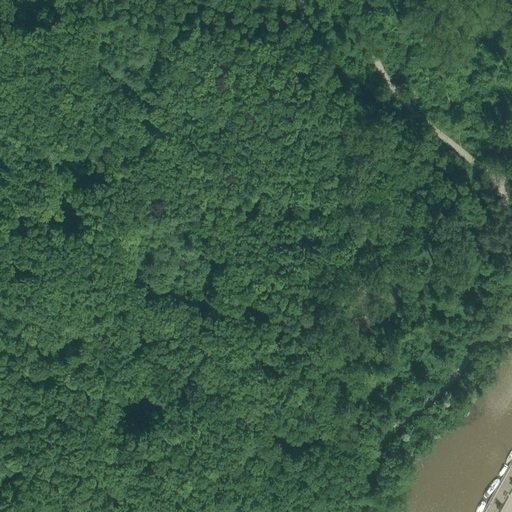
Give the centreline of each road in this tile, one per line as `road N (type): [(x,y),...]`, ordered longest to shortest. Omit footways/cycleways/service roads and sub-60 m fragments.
road 1 (track): [(332,511),(254,420),(188,369),(0,300)]
road 2 (unclassified): [(358,511),(373,452),(459,372),(511,286)]
